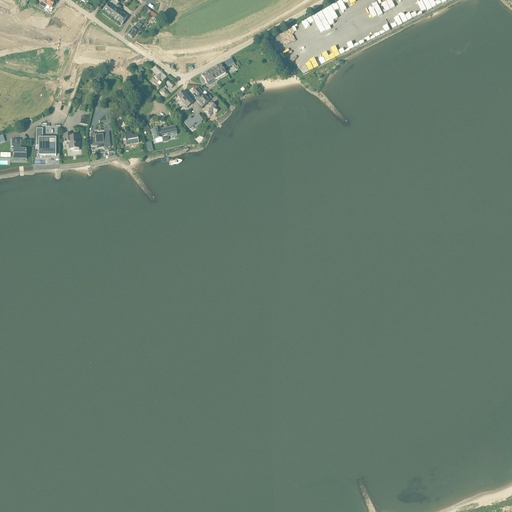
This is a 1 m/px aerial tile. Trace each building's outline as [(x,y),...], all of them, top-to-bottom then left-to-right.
[(55,1),(52,0),(48,0),(46,5),(51,8),(55,1)] [(110,0),(102,11),(113,19),(120,8),(121,8),(118,5),(119,3),(115,0),(110,0)] [(338,0),(316,11),(322,22),(332,17),(329,10),(334,8),(337,13),(342,10),(339,6),(345,3),(346,7),(354,3),(362,2),(362,0),(338,0)] [(365,17),(371,15),(368,9),(373,7),(378,17),(388,12),(382,0),(375,0),(360,6),(365,17)] [(427,0),(432,9),(442,4),(439,0),(427,0)] [(403,12),(407,22),(428,11),(423,3),(418,5),(419,7),(409,12),(407,10),(403,12)] [(154,19),(156,16),(151,12),(151,13),(148,11),(149,10),(144,7),(142,10),(154,19)] [(120,8),(113,19),(122,25),(127,18),(120,13),(122,10),(120,8)] [(397,27),(402,25),(399,17),(394,19),(397,27)] [(309,19),(289,28),(291,32),(298,29),(304,42),(313,38),(306,23),(310,21),(309,19)] [(133,29),(132,28),(127,35),(132,39),(142,26),(138,23),(133,29)] [(391,31),(389,26),(382,29),(380,25),(375,27),(376,29),(371,31),(373,35),(366,38),(365,36),(362,37),(365,43),(391,31)] [(350,51),(360,46),(356,37),(346,42),(350,51)] [(304,74),(345,54),(341,47),(337,49),(336,48),(326,53),(325,50),(317,54),(319,58),(300,67),(304,74)] [(210,71),(209,71),(216,83),(228,76),(224,69),(234,64),(231,59),(221,64),(220,65),(210,71)] [(159,78),(162,82),(167,77),(157,66),(156,67),(154,66),(151,69),(156,74),(153,77),(157,81),(159,78)] [(202,76),(203,78),(205,82),(206,83),(207,83),(208,86),(215,82),(209,71),(202,76)] [(175,85),(169,80),(166,84),(171,89),(175,85)] [(159,93),(164,99),(170,95),(164,88),(159,93)] [(197,102),(205,95),(198,88),(194,91),(198,96),(195,99),(197,102)] [(187,108),(193,104),(183,92),(177,96),(187,108)] [(202,108),(210,102),(205,95),(197,102),(202,108)] [(216,113),(218,110),(215,108),(216,107),(210,104),(205,113),(210,117),(212,113),(215,115),(216,113)] [(201,122),(203,121),(199,116),(194,119),(193,118),(192,120),(190,118),(184,123),(189,129),(193,126),(194,127),(194,126),(196,128),(202,124),(201,122)] [(80,124),(87,126),(89,118),(82,117),(80,124)] [(168,136),(173,135),(176,134),(175,127),(163,129),(163,130),(160,131),(160,129),(152,131),(153,135),(154,135),(155,140),(162,138),(162,141),(164,142),(167,141),(168,140),(168,136)] [(91,133),(91,135),(92,146),(104,145),(104,148),(110,147),(109,133),(95,134),(95,133),(91,133)] [(132,136),(132,133),(124,134),(126,146),(139,143),(137,135),(132,136)] [(79,136),(75,137),(74,135),(72,135),(72,134),(63,135),(64,143),(67,142),(67,145),(68,145),(69,150),(74,149),(74,151),(79,151),(78,144),(80,144),(79,136)] [(12,149),(14,149),(14,156),(26,156),(26,150),(20,150),(20,146),(18,146),(18,140),(12,140),(12,149)] [(49,145),(49,141),(49,140),(40,141),(40,156),(56,156),(56,145),(49,145)]
